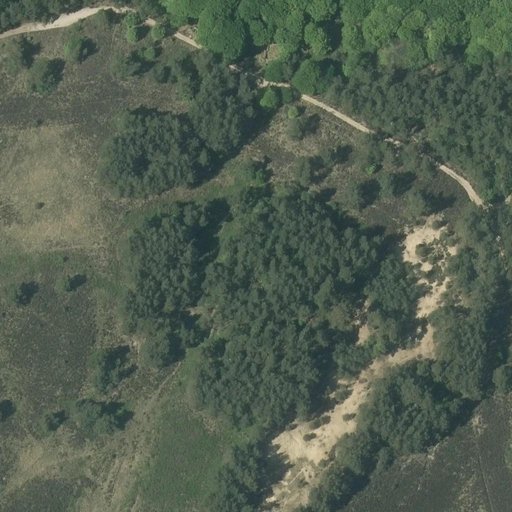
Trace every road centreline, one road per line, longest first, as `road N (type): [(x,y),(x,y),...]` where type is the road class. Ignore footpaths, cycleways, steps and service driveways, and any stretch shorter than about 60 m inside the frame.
road 1 (track): [(119,8),(462,176),(494,229)]
road 2 (track): [(119,8),(0,35)]
